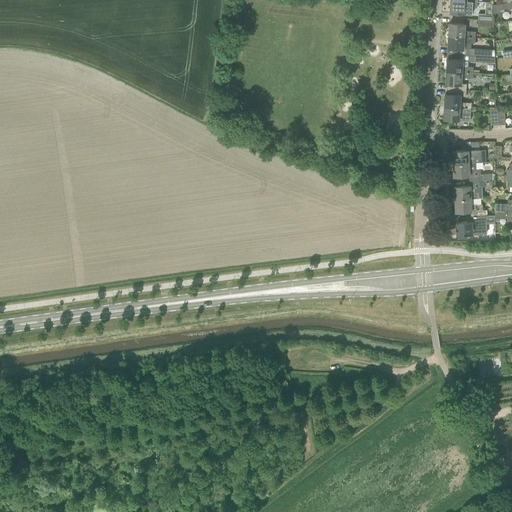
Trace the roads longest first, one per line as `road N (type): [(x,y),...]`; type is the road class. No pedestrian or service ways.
road 1 (track): [(398,375),(0,470)]
road 2 (primary): [(422,269),(172,304)]
road 3 (primary): [(172,304),(424,290)]
road 4 (track): [(430,361),(427,376),(249,511)]
road 5 (unclassified): [(501,511),(440,357),(424,290)]
road 6 (primary): [(0,327),(172,304)]
road 7 (residential): [(433,0),(425,133)]
